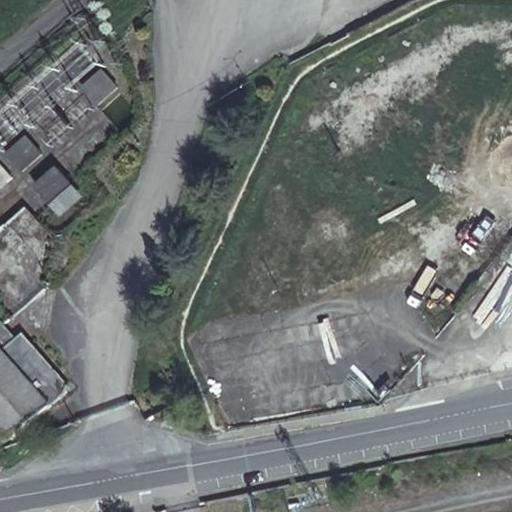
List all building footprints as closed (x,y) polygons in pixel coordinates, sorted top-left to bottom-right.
[(109,89),(92,105),(104,119),(122,104),(109,89)] [(33,151),(14,167),(28,182),(46,166),(33,151)] [(0,165),(0,193),(14,182),(0,165)] [(64,183),(44,200),(59,219),(80,202),(64,183)] [(0,471),(16,469),(4,454),(15,445),(17,447),(71,404),(73,397),(29,344),(22,351),(0,323),(0,471)] [(168,413),(165,424),(182,428),(185,417),(168,413)]
